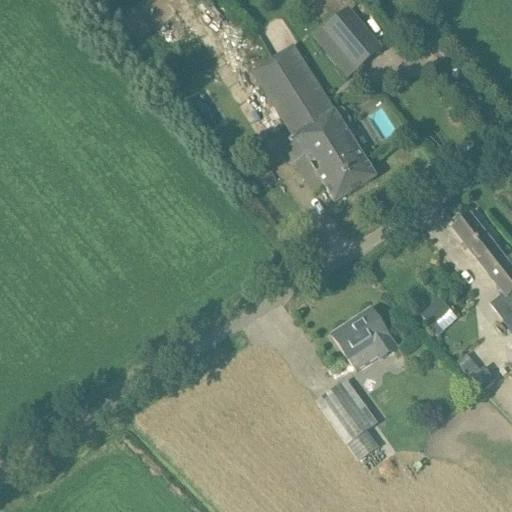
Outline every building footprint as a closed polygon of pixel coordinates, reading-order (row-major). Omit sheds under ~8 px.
[(383,51),(349,10),(322,32),(356,73),(383,51)] [(121,22),(137,43),(148,35),(132,14),(121,22)] [(423,20),(404,36),(414,48),(433,31),(423,20)] [(325,140),(347,175),(365,164),(344,131),(349,127),(349,122),(343,113),(339,110),(333,114),(292,49),(272,62),(314,128),(306,132),(315,147),(325,140)] [(292,140),(282,147),(295,167),(306,160),(335,206),(375,180),(365,164),(347,175),(325,140),(315,147),(306,132),(314,128),(272,62),(251,75),(292,140)] [(243,115),(232,99),(222,106),(233,122),(243,115)] [(470,217),(451,231),(464,247),(481,269),(506,301),(511,296),(511,270),(499,255),(482,233),(470,217)] [(387,337),(371,313),(331,339),(342,355),(356,375),(379,360),(380,361),(396,351),(387,338),(387,337)] [(511,315),(503,323),(511,334),(511,315)] [(377,427),(344,384),(316,405),(359,465),(379,451),(367,435),(377,427)]
